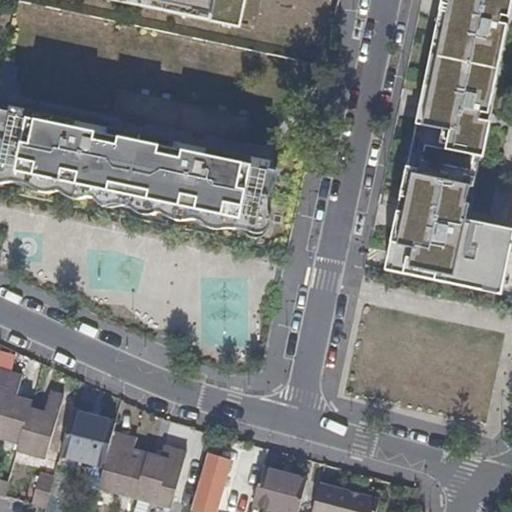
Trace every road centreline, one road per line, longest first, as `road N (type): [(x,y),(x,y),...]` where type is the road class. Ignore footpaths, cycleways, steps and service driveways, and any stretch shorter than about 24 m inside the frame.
road 1 (residential): [(383,0),(293,421)]
road 2 (residential): [(0,308),(230,408),(293,421)]
road 3 (residential): [(293,421),(466,470),(489,488)]
